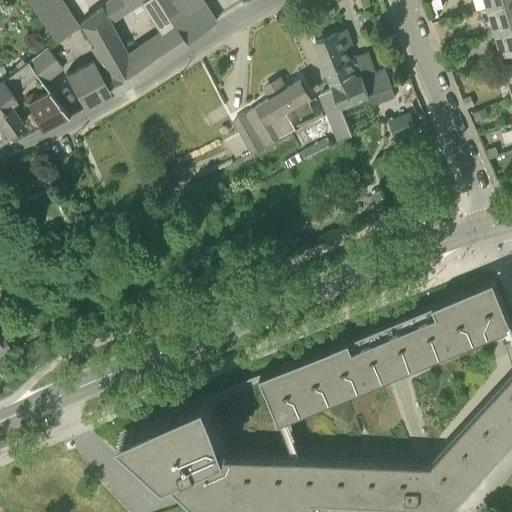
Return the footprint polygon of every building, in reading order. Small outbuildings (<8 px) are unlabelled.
[(110,0),(81,21),(95,43),(91,46),(109,73),(102,77),(111,92),(138,78),(187,42),(216,20),(203,0),(110,0)] [(443,6),(441,0),(430,0),(429,0),(432,10),(443,6)] [(496,30),(511,24),(511,0),(510,0),(489,7),(496,30)] [(511,24),(496,30),(503,54),(511,51),(511,24)] [(355,78),(362,75),(370,94),(384,89),(376,69),(368,51),(348,59),(344,48),(353,44),(347,28),(316,41),(333,81),(353,73),(355,78)] [(26,63),(37,75),(43,83),(64,68),(48,47),(26,63)] [(85,106),(111,92),(102,77),(92,57),(66,73),(85,106)] [(2,80),(11,93),(37,75),(26,63),(2,80)] [(384,89),(394,84),(386,65),(376,69),(384,89)] [(355,78),(353,73),(333,81),(335,86),(320,92),(340,141),(354,134),(343,107),(370,96),(370,94),(362,75),(355,78)] [(16,99),(11,93),(2,80),(0,81),(0,124),(3,129),(19,118),(9,104),(16,99)] [(253,152),(278,137),(267,119),(309,95),(300,80),(248,110),(235,118),(242,131),(253,152)] [(67,115),(49,90),(37,97),(35,92),(25,98),(41,129),(67,115)] [(475,105),(471,95),(463,98),(467,108),(475,105)] [(296,132),(321,121),(320,118),(324,116),(316,97),(308,101),(315,116),(298,124),(300,127),(295,130),(296,132)] [(476,119),(488,116),(485,106),(473,109),(476,119)] [(419,137),(410,111),(387,118),(396,145),(419,137)] [(324,138),(322,133),(316,136),(317,139),(315,140),(316,142),(301,150),(302,151),(283,160),(286,167),(331,145),(327,136),(324,138)] [(496,146),(486,149),(488,156),(498,153),(496,146)] [(194,501),(416,511),(432,511),(447,511),(511,442),(511,321),(494,278),(119,432),(194,501)] [(0,355),(11,350),(3,334),(0,335),(0,355)] [(11,364),(7,356),(0,359),(0,360),(3,368),(11,364)]
